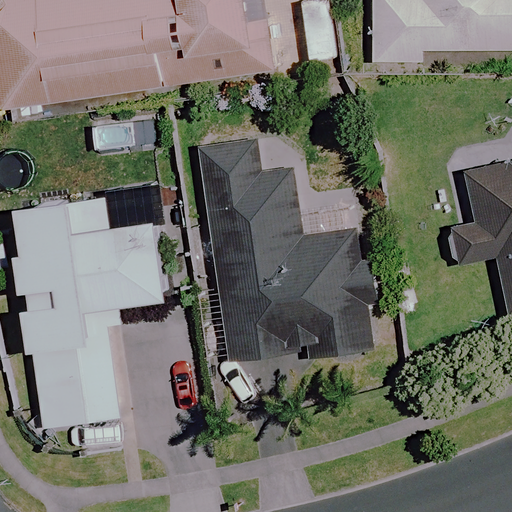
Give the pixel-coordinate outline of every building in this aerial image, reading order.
[(301,74),(291,0),(26,0),(40,107),(301,74)] [(511,0),(367,0),(366,61),(421,63),(422,48),(511,50),(511,0)] [(259,173),(255,145),(233,148),(196,154),(230,361),(318,347),(319,355),(374,346),(355,229),(298,238),(286,169),(259,173)] [(511,160),(457,171),(467,220),(442,225),(449,265),(494,256),(506,315),(511,314),(511,160)] [(191,298),(180,214),(125,222),(119,181),(19,194),(50,423),(143,410),(129,307),(191,298)]
